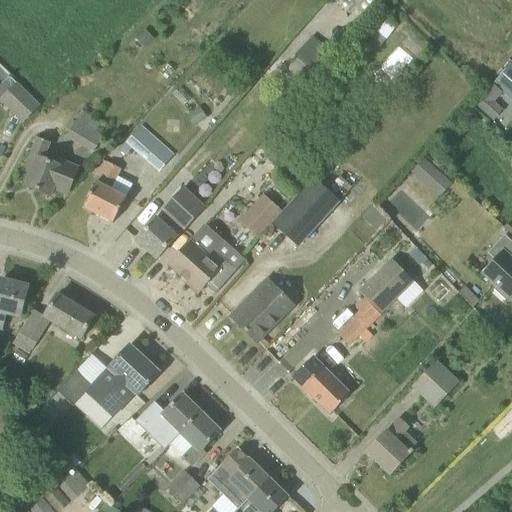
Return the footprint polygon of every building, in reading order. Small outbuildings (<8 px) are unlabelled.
[(335,0),(334,1),(349,14),(361,0),(335,0)] [(295,54),(308,66),(325,46),(312,34),(295,54)] [(492,82),(504,92),(511,82),(511,63),(510,61),(492,82)] [(473,104),(494,122),(503,111),(494,103),(503,93),(491,83),(473,104)] [(41,106),(17,84),(0,99),(0,102),(24,124),(41,106)] [(80,111),(67,136),(94,151),(102,136),(101,135),(106,125),(80,111)] [(126,144),(159,173),(174,156),(141,126),(126,144)] [(59,160),(57,166),(43,160),(50,143),(37,138),(25,169),(31,172),(25,187),(50,196),(53,189),(67,195),(78,167),(59,160)] [(435,193),(448,179),(424,158),(411,172),(435,193)] [(112,224),(126,198),(110,190),(120,169),(107,163),(97,183),(88,197),(91,199),(85,209),(112,224)] [(340,203),(314,179),(272,226),(298,249),(340,203)] [(156,259),(176,237),(183,231),(184,232),(205,208),(184,188),(166,208),(156,219),(136,240),(156,259)] [(282,212),(262,195),(238,222),(257,239),(282,212)] [(374,206),(363,214),(374,229),(385,221),(374,206)] [(511,300),(511,299),(511,243),(504,236),(489,254),(495,259),(482,274),(497,287),(494,290),(505,300),(508,297),(511,300)] [(209,257),(192,242),(169,267),(186,282),(197,295),(205,286),(215,294),(237,269),(215,250),(209,257)] [(380,314),(413,282),(392,260),(359,292),(380,314)] [(28,287),(1,280),(0,283),(0,329),(2,330),(6,314),(20,318),(28,287)] [(232,316),(237,320),(235,322),(256,343),(293,306),(267,280),(232,316)] [(459,292),(474,307),(480,301),(465,286),(459,292)] [(49,321),(81,340),(95,317),(58,295),(44,317),(34,311),(20,333),(13,345),(29,354),(49,321)] [(379,316),(364,301),(357,308),(360,311),(337,335),(349,347),(379,316)] [(130,345),(92,386),(77,373),(58,391),(73,406),(85,393),(96,403),(112,418),(135,394),(137,397),(160,373),(130,345)] [(313,358),(294,378),(303,387),(302,388),(330,416),(351,395),(323,367),(313,358)] [(443,367),(438,363),(436,361),(427,371),(412,387),(435,409),(450,393),(459,383),(443,367)] [(169,446),(201,413),(182,394),(164,412),(154,402),(135,422),(164,451),(169,446)] [(48,405),(39,414),(51,425),(60,416),(48,405)] [(169,446),(182,458),(191,468),(206,453),(203,450),(221,431),(201,413),(169,446)] [(399,421),(386,433),(367,453),(390,475),(409,454),(413,452),(412,451),(418,445),(404,431),(407,428),(399,421)] [(248,500),(269,478),(249,459),(249,460),(238,449),(222,466),(228,472),(214,487),(238,510),(248,500)] [(58,484),(72,501),(90,487),(76,469),(58,484)] [(184,473),(167,490),(181,503),(198,486),(184,473)] [(269,478),(248,500),(259,511),(274,511),(288,498),(269,478)] [(57,511),(59,511),(69,504),(57,489),(46,498),(57,511)] [(31,509),(33,511),(51,511),(42,500),(31,509)]
